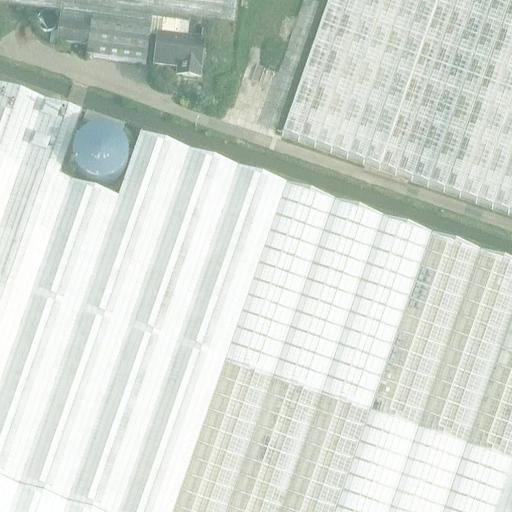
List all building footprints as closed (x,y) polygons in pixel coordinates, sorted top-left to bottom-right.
[(172,37),(189,39),(192,21),(234,27),(237,0),(0,0),(0,6),(60,15),(152,28),(151,34),(158,36),(172,37)] [(511,0),(328,0),(282,137),(511,216),(511,0)] [(146,67),(151,34),(152,28),(60,15),(56,45),(87,50),(86,59),(146,67)] [(172,37),(158,36),(153,66),(184,71),(183,79),(200,81),(206,42),(189,39),(172,37)] [(0,511),(511,511),(511,266),(140,137),(119,199),(59,177),(80,116),(0,88),(0,511)] [(124,126),(86,113),(82,125),(120,138),(124,126)]
